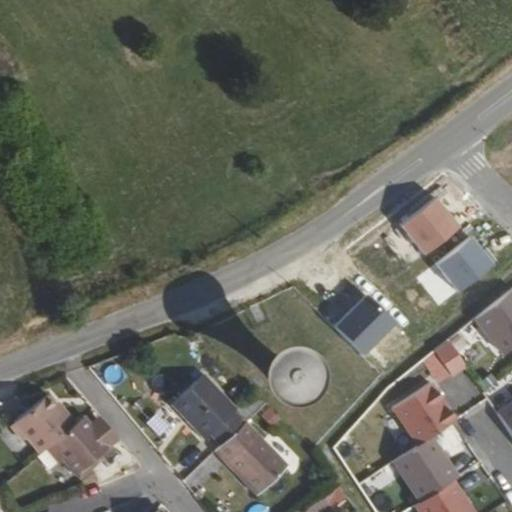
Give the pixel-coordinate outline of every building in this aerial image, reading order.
[(511,345),(511,293),(508,289),(471,319),(501,354),(511,345)] [(447,376),(462,367),(447,345),(432,353),(447,376)] [(278,363),(275,366),(272,369),(270,373),(271,378),(272,383),(277,387),(283,389),(290,387),(294,383),(297,377),(296,371),(291,366),(284,362),(278,363)] [(247,423),(267,403),(255,393),(239,410),(206,377),(174,406),(206,440),(212,435),(222,446),(247,423)] [(428,437),(451,422),(427,383),(391,408),(415,446),(428,437)] [(25,433),(40,452),(47,446),(76,423),(67,411),(64,413),(48,396),(12,425),(20,435),(25,433)] [(511,402),(494,414),(511,441),(511,402)] [(147,423),(158,436),(176,422),(165,409),(147,423)] [(92,425),(84,415),(76,423),(47,446),(55,457),(60,454),(76,474),(120,439),(110,426),(100,435),(92,425)] [(110,426),(101,416),(92,425),(100,435),(110,426)] [(288,466),(247,423),(222,446),(216,451),(259,495),(288,466)] [(390,463),(417,503),(450,481),(454,478),(428,437),(415,446),(390,463)] [(478,462),(458,475),(468,490),(488,477),(478,462)] [(412,506),(416,511),(469,511),(450,481),(417,503),(412,506)] [(339,506),(351,498),(341,484),(330,492),(334,500),(339,506)] [(303,511),(316,511),(334,500),(330,492),(304,511),(303,511)]
